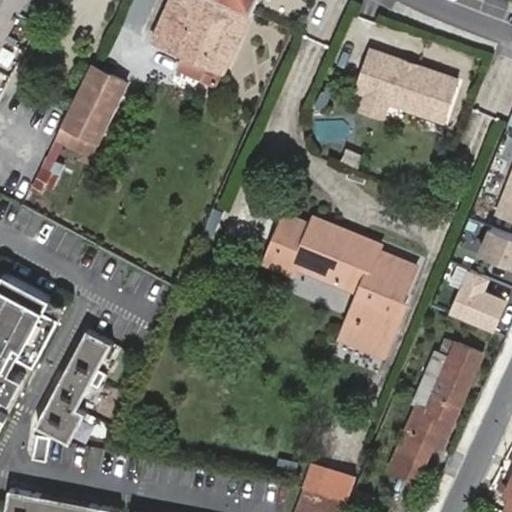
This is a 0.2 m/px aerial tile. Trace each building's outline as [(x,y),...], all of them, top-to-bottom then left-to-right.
[(0,0),(0,58),(29,0),(0,0)] [(219,84),(252,9),(232,0),(154,0),(140,30),(185,52),(180,66),(219,84)] [(232,0),(252,9),(255,0),(232,0)] [(461,75),(375,40),(359,82),(368,85),(391,95),(444,116),(461,75)] [(45,162),(62,170),(66,162),(59,158),(67,141),(82,149),(79,156),(89,161),(129,79),(116,71),(94,61),(45,162)] [(391,95),(368,85),(362,99),(385,109),(391,95)] [(511,182),(502,210),(511,213),(511,182)] [(295,263),(292,270),(357,298),(339,339),(380,357),(404,303),(398,301),(410,275),(376,259),(380,253),(314,223),(310,232),(285,221),(271,253),(295,263)] [(511,230),(494,223),(483,250),(511,262),(511,230)] [(288,281),(292,270),(295,263),(271,253),(263,270),(288,281)] [(73,297),(2,260),(0,263),(0,437),(15,409),(0,401),(0,397),(6,386),(20,393),(33,367),(19,360),(27,345),(44,354),(73,297)] [(491,274),(472,266),(452,311),(494,330),(508,299),(485,289),(491,274)] [(120,332),(95,319),(44,416),(78,433),(92,406),(83,401),(120,332)] [(421,478),(436,443),(447,417),(458,420),(486,351),(447,335),(442,347),(451,351),(430,402),(421,400),(393,467),(421,478)] [(447,417),(436,443),(447,449),(458,420),(447,417)] [(33,433),(30,456),(45,458),(49,436),(33,433)] [(322,489),(351,497),(361,474),(332,466),(322,489)] [(511,494),(511,476),(503,494),(511,497),(511,494)] [(15,483),(8,511),(154,511),(138,508),(136,511),(124,511),(126,506),(15,483)] [(322,489),(320,488),(309,511),(344,511),(351,497),(322,489)]
